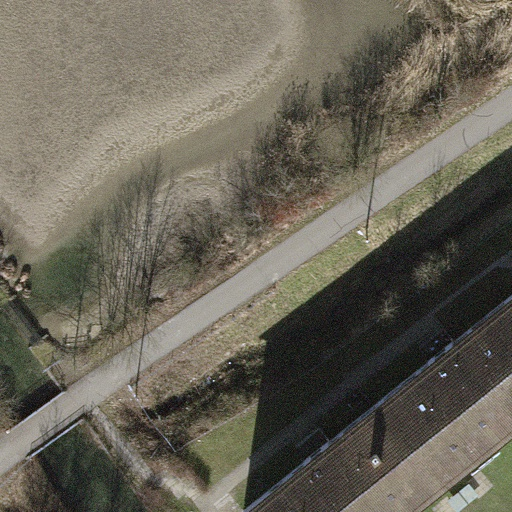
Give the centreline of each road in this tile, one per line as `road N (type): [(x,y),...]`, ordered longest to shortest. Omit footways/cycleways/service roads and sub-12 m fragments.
road 1 (residential): [(0,463),(83,396),(511,101)]
road 2 (track): [(83,396),(0,297)]
